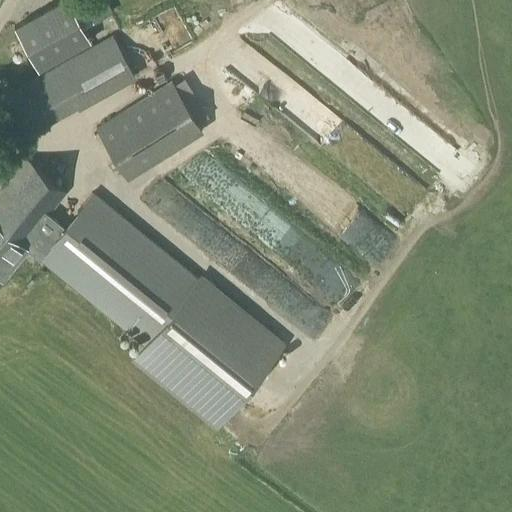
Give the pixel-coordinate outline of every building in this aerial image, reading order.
[(38,70),(90,41),(67,0),(64,0),(14,28),(38,70)] [(78,107),(134,76),(112,38),(0,100),(0,132),(7,145),(77,106),(78,107)] [(126,175),(201,130),(171,81),(96,128),(126,175)] [(0,277),(3,280),(28,249),(146,345),(130,364),(214,432),(282,348),(92,194),(63,232),(46,218),(67,192),(26,159),(0,191),(0,277)] [(248,243),(230,261),(245,276),(263,259),(248,243)]
